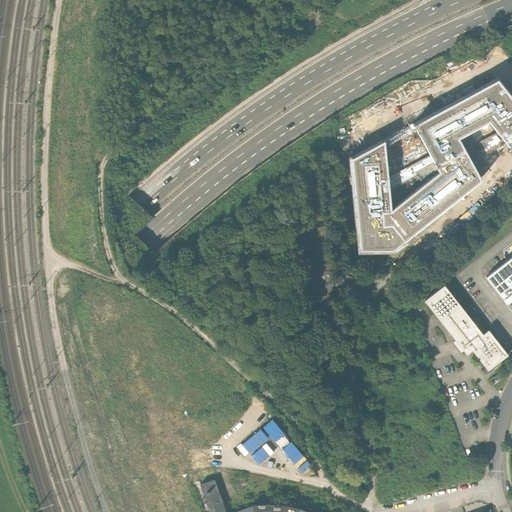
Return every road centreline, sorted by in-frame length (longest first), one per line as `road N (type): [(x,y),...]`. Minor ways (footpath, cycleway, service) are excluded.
road 1 (trunk): [(0,400),(39,340),(232,163),(369,72),(511,4)]
road 2 (trunk): [(466,0),(383,39),(259,116),(143,207),(15,322),(0,346)]
